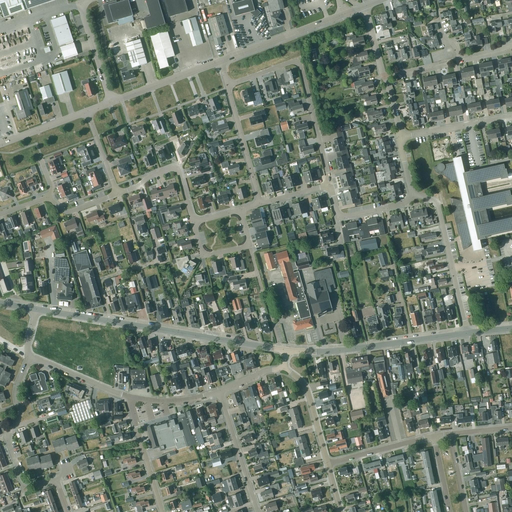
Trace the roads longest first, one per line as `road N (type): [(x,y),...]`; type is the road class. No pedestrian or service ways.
road 1 (tertiary): [(36,309),(286,350)]
road 2 (residential): [(67,511),(56,480),(22,483),(7,441),(30,355)]
road 3 (residential): [(227,85),(298,64),(331,185)]
road 4 (tertiary): [(286,350),(466,332)]
road 5 (residential): [(466,332),(435,200),(412,194)]
road 6 (unclassified): [(220,61),(341,15)]
road 7 (residential): [(117,193),(69,211),(44,197),(0,213)]
road 8 (residential): [(257,511),(219,391)]
road 9 (residential): [(260,203),(227,85)]
road 10 (residential): [(193,222),(174,168),(117,193)]
